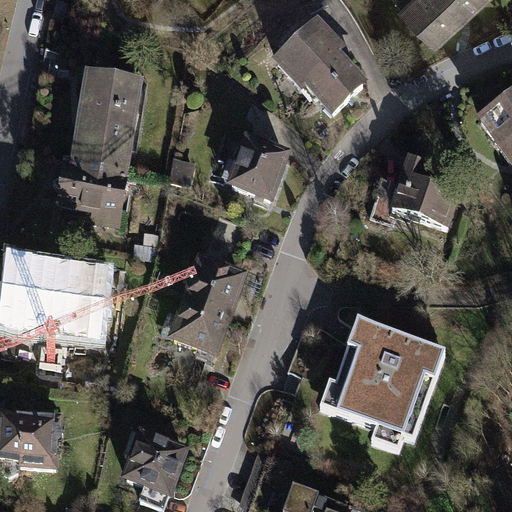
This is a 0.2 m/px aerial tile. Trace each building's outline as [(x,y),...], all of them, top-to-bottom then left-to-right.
[(477,0),(409,0),(402,7),(434,41),(477,0)] [(69,5),(57,3),(52,22),(64,25),(69,5)] [(314,30),(277,65),(316,106),(320,102),(334,116),(363,88),(336,60),(340,57),(314,30)] [(78,165),(125,172),(138,86),(90,79),(90,83),(85,82),(82,101),(87,102),(78,165)] [(511,101),(480,124),(497,148),(503,144),(511,156),(511,101)] [(231,190),(271,204),(286,160),(226,141),(219,163),(229,167),(223,182),(233,185),(231,190)] [(125,172),(78,165),(65,163),(62,181),(52,188),(59,198),(58,208),(97,214),(99,220),(114,222),(118,218),(121,218),(126,181),(124,181),(125,172)] [(188,188),(192,166),(172,163),(168,185),(188,188)] [(392,214),(446,232),(457,199),(421,187),(426,170),(408,164),(399,193),(392,214)] [(392,214),(399,193),(381,187),(370,219),(388,225),(392,214)] [(227,319),(241,281),(200,267),(187,305),(227,319)] [(5,331),(100,341),(106,286),(11,276),(5,331)] [(214,357),(227,319),(187,305),(173,343),(214,357)] [(444,358),(358,328),(328,415),(414,444),(444,358)] [(19,470),(55,472),(57,447),(63,441),(57,435),(58,424),(0,420),(0,477),(8,482),(18,477),(19,470)] [(146,489),(169,497),(184,455),(141,440),(126,482),(146,489)] [(162,511),(163,511),(169,497),(146,489),(140,504),(162,511)] [(350,511),(292,493),(285,511),(350,511)]
